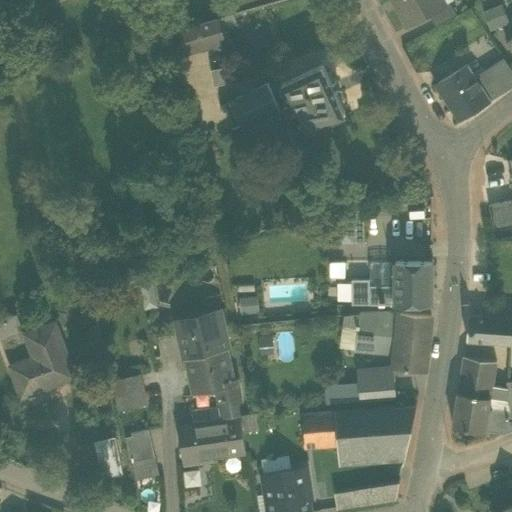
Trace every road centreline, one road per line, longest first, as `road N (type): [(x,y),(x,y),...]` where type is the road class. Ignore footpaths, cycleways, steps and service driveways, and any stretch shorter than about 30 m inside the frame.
road 1 (residential): [(416,509),(452,308),(451,159)]
road 2 (residential): [(356,0),(451,159)]
